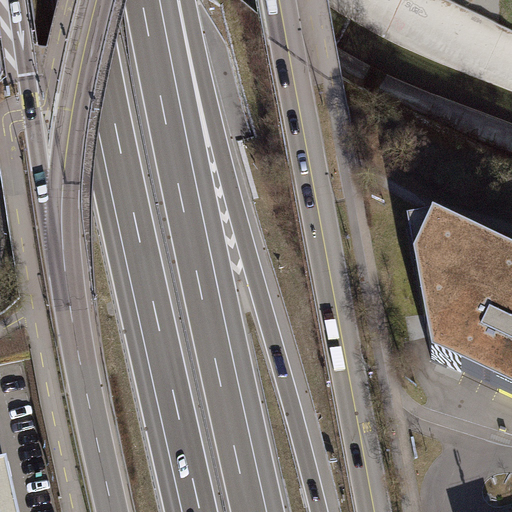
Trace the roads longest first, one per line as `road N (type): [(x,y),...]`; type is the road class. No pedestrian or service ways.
road 1 (motorway): [(320,511),(220,142),(152,6)]
road 2 (motorway): [(83,0),(192,511)]
road 3 (primary): [(375,511),(279,0)]
road 4 (motorway): [(258,511),(152,6)]
road 5 (primary): [(63,242),(113,511)]
road 6 (motorway): [(17,0),(47,198),(63,242)]
road 7 (primary): [(97,0),(64,172),(63,242)]
